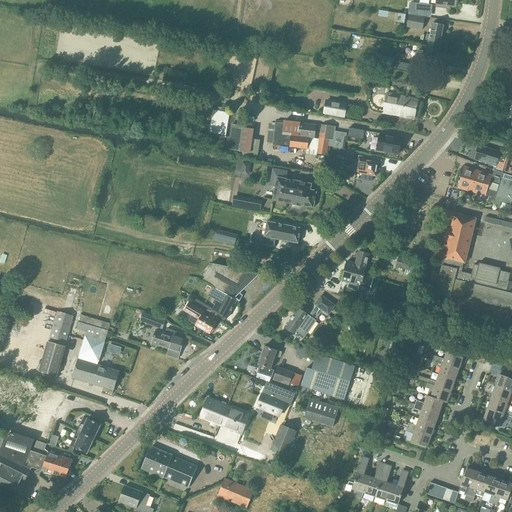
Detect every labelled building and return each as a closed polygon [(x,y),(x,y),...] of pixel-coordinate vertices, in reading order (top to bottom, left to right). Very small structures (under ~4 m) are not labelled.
[(456,8),(456,0),(435,0),(435,5),(436,5),(436,8),(450,10),(450,7),(456,8)] [(396,21),(397,13),(382,11),(381,16),(387,17),(387,20),(396,21)] [(404,24),(405,15),(398,14),(396,23),(404,24)] [(424,18),(408,15),(406,27),(422,30),(424,18)] [(439,49),(441,39),(444,26),(431,23),(427,47),(439,49)] [(438,53),(439,49),(427,47),(426,52),(418,51),(416,60),(446,66),(449,55),(438,53)] [(383,56),(382,65),(392,67),(394,58),(383,56)] [(387,94),(382,113),(414,120),(418,101),(387,94)] [(344,118),(347,104),(326,99),(323,114),(344,118)] [(302,110),(304,102),(296,101),(295,109),(302,110)] [(226,136),(229,112),(213,110),(211,126),(205,125),(204,131),(210,132),(209,134),(226,136)] [(316,126),(284,121),(283,124),(275,123),(274,126),(268,125),(266,143),(272,144),(272,146),(307,150),(309,138),(314,139),(316,126)] [(203,133),(204,126),(194,124),(193,131),(203,133)] [(342,148),(345,132),(335,131),(336,127),(321,124),(317,154),(327,155),(328,146),(342,148)] [(250,154),(253,130),(242,128),(242,126),(231,125),(227,151),(250,154)] [(363,140),(365,131),(349,128),(347,137),(363,140)] [(379,135),(376,150),(387,152),(386,154),(395,156),(396,154),(398,155),(401,139),(379,135)] [(475,148),(474,150),(474,151),(477,151),(476,152),(474,159),(474,160),(497,167),(497,169),(511,174),(511,153),(502,151),(502,153),(500,152),(479,145),(476,144),(474,148),(475,148)] [(352,162),(354,152),(348,151),(345,160),(352,162)] [(381,161),(365,158),(364,160),(358,159),(355,173),(362,174),(361,180),(371,182),(372,176),(376,177),(377,169),(379,169),(381,161)] [(241,171),(249,173),(251,164),(242,162),(241,171)] [(273,168),(269,186),(275,187),(272,201),(313,208),(316,191),(310,190),(311,184),(286,179),(287,171),(273,168)] [(485,196),(491,175),(465,168),(459,188),(485,196)] [(511,176),(503,174),(495,200),(511,205),(510,215),(511,215),(511,176)] [(463,217),(460,216),(461,214),(446,210),(443,220),(447,220),(444,231),(440,230),(438,238),(442,239),(440,249),(436,248),(434,257),(443,259),(436,287),(424,284),(422,291),(450,298),(451,295),(511,310),(511,294),(510,294),(511,289),(511,283),(508,282),(511,273),(500,270),(500,268),(479,263),(479,265),(474,264),(472,275),(462,272),(475,219),(474,218),(463,215),(463,217)] [(511,228),(511,223),(485,217),(484,221),(511,228)] [(298,244),(301,228),(267,221),(263,243),(274,246),(275,239),(298,244)] [(212,231),(210,238),(214,239),(234,245),(236,236),(216,231),(216,232),(212,231)] [(422,262),(423,256),(394,248),(392,254),(422,262)] [(347,262),(342,280),(350,283),(349,288),(369,293),(374,278),(363,275),(369,255),(358,252),(355,264),(347,262)] [(417,272),(419,262),(399,257),(397,267),(417,272)] [(238,301),(241,296),(239,294),(259,274),(212,264),(202,281),(214,288),(237,301),(238,301)] [(227,319),(237,301),(214,288),(209,296),(216,299),(213,304),(216,305),(212,310),(227,319)] [(299,309),(285,328),(296,336),(298,338),(298,337),(299,337),(299,336),(302,339),(304,336),(315,321),(321,313),(323,310),(329,314),(335,305),(322,296),(315,305),(316,305),(309,316),(299,309)] [(209,314),(212,309),(196,300),(193,304),(195,305),(209,314)] [(189,303),(185,308),(197,315),(192,324),(209,334),(210,333),(212,333),(214,330),(213,328),(216,323),(212,321),(214,317),(209,314),(207,318),(202,315),(204,312),(189,303)] [(56,376),(74,315),(58,310),(40,371),(56,376)] [(117,378),(119,371),(98,365),(108,331),(107,331),(109,323),(81,314),(78,322),(76,329),(86,332),(72,378),(102,387),(105,375),(117,378)] [(148,315),(145,324),(162,330),(165,321),(148,315)] [(364,317),(361,327),(371,330),(373,322),(370,321),(370,318),(364,317)] [(168,351),(174,332),(166,330),(165,334),(155,331),(151,346),(157,348),(168,351)] [(178,359),(184,339),(182,339),(183,335),(174,332),(168,351),(166,356),(178,359)] [(260,365),(258,372),(271,377),(274,369),(270,368),(275,356),(280,358),(282,352),(276,350),(275,351),(264,347),(258,365),(260,365)] [(305,358),(307,352),(299,349),(297,356),(305,358)] [(436,357),(435,361),(458,370),(462,358),(446,352),(444,360),(436,357)] [(344,400),(355,366),(318,354),(312,369),(307,368),(301,385),(308,388),(306,393),(317,397),(319,391),(327,394),(344,400)] [(435,361),(433,365),(441,368),(438,375),(454,381),(458,370),(435,361)] [(297,386),(301,376),(293,373),(277,367),(273,380),(289,386),(290,384),(297,386)] [(239,374),(231,371),(229,377),(236,380),(239,374)] [(112,394),(117,378),(105,375),(102,387),(103,387),(102,391),(112,394)] [(419,380),(419,381),(427,384),(450,392),(454,381),(438,375),(436,382),(435,383),(420,377),(419,380)] [(511,392),(511,379),(499,375),(495,386),(511,392)] [(266,383),(256,408),(279,417),(284,404),(290,406),(295,395),(266,383)] [(426,385),(425,388),(429,389),(426,396),(430,397),(446,403),(450,392),(427,384),(426,385)] [(511,396),(511,392),(495,386),(491,398),(507,403),(510,396),(511,396)] [(0,394),(0,425),(1,426),(11,398),(0,394)] [(412,400),(410,404),(415,406),(439,414),(443,403),(446,404),(446,403),(430,397),(426,396),(423,404),(416,402),(412,400)] [(11,398),(1,426),(13,430),(23,402),(11,398)] [(242,434),(250,416),(207,398),(199,417),(242,434)] [(511,417),(511,413),(511,412),(505,410),(507,403),(491,398),(487,409),(511,417)] [(332,428),(338,409),(310,400),(303,419),(332,428)] [(23,402),(13,430),(28,435),(38,408),(23,402)] [(415,406),(413,410),(420,412),(418,419),(435,425),(439,414),(415,406)] [(509,421),(511,417),(487,409),(483,421),(499,426),(504,428),(506,420),(509,421)] [(69,425),(72,419),(67,416),(64,422),(69,425)] [(93,440),(100,426),(83,418),(77,432),(93,440)] [(409,424),(407,428),(431,437),(435,425),(418,419),(415,426),(409,424)] [(287,457),(297,431),(281,425),(270,450),(287,457)] [(208,434),(214,436),(217,428),(211,426),(208,434)] [(407,428),(406,432),(412,435),(410,442),(427,448),(431,437),(407,428)] [(68,470),(54,465),(55,464),(45,460),(46,456),(30,451),(30,450),(34,440),(7,431),(0,451),(0,484),(19,494),(32,468),(41,472),(51,474),(49,481),(63,486),(68,470)] [(86,454),(93,440),(77,432),(70,446),(86,454)] [(52,435),(50,444),(56,446),(59,437),(52,435)] [(68,470),(72,460),(47,452),(43,449),(45,444),(34,441),(30,451),(46,456),(45,460),(55,464),(54,465),(68,470)] [(189,487),(197,467),(172,456),(172,455),(151,447),(142,468),(163,477),(189,487)] [(363,494),(369,477),(364,476),(369,460),(362,458),(352,490),(353,491),(353,497),(361,499),(363,494)] [(375,497),(385,466),(379,463),(374,479),(369,477),(363,494),(375,497)] [(386,501),(391,485),(386,483),(391,468),(385,466),(375,497),(386,501)] [(461,485),(459,490),(465,492),(464,493),(466,494),(465,499),(469,501),(478,473),(466,469),(461,485)] [(398,505),(408,473),(401,471),(396,487),(391,485),(386,501),(398,505)] [(484,493),(489,477),(478,473),(469,501),(472,502),(474,497),(476,493),(483,495),(484,493)] [(489,477),(484,493),(491,495),(489,502),(493,503),(501,481),(489,477)] [(247,508),(254,490),(225,479),(218,496),(247,508)] [(507,501),(511,486),(511,484),(501,481),(493,503),(494,503),(497,505),(499,498),(507,501)] [(431,496),(435,485),(430,483),(426,494),(431,496)] [(437,498),(441,487),(435,485),(431,496),(437,498)] [(125,486),(119,502),(141,510),(140,511),(153,511),(154,510),(146,507),(150,496),(125,486)] [(442,500),(446,489),(441,487),(437,498),(442,500)] [(448,502),(452,491),(446,489),(442,500),(448,502)] [(454,504),(458,493),(452,491),(448,502),(454,504)]
